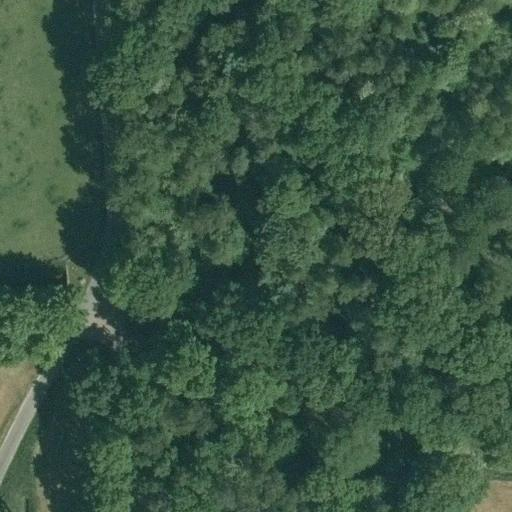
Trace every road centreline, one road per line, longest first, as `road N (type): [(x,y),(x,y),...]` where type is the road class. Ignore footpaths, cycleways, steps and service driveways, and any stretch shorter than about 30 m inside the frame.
road 1 (track): [(511,430),(484,446),(172,299),(113,294)]
road 2 (unclassified): [(113,294),(121,201),(109,0)]
road 3 (unclassified): [(0,480),(88,312),(113,294)]
road 4 (unclassified): [(113,294),(128,511)]
